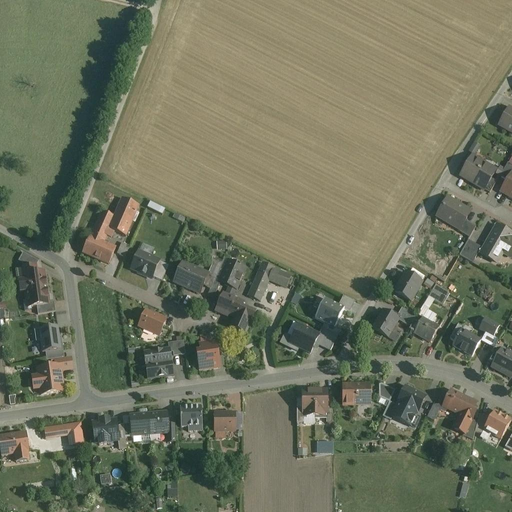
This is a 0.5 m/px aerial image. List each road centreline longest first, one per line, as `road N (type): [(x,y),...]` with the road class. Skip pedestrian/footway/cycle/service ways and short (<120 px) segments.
road 1 (residential): [(344,368),(87,405)]
road 2 (residential): [(0,228),(66,269),(87,405)]
road 3 (residential): [(344,368),(352,332),(442,183)]
road 4 (residential): [(511,403),(462,377),(344,368)]
road 5 (residential): [(442,183),(511,74)]
